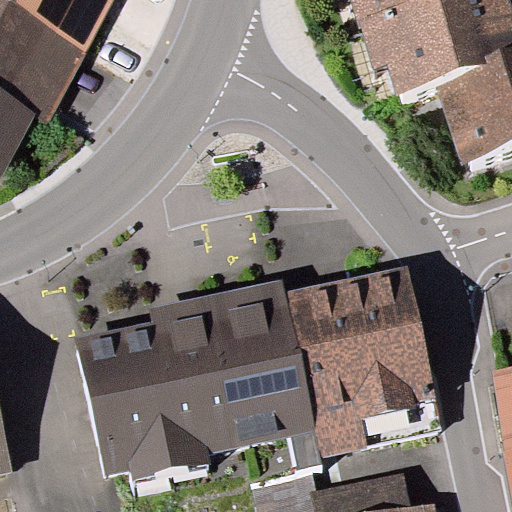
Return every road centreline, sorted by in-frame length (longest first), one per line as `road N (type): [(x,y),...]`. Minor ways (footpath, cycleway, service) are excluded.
road 1 (tertiary): [(0,251),(142,173),(222,42)]
road 2 (tertiary): [(433,261),(382,188),(306,107),(222,42)]
road 3 (tertiary): [(493,511),(462,343),(433,261)]
